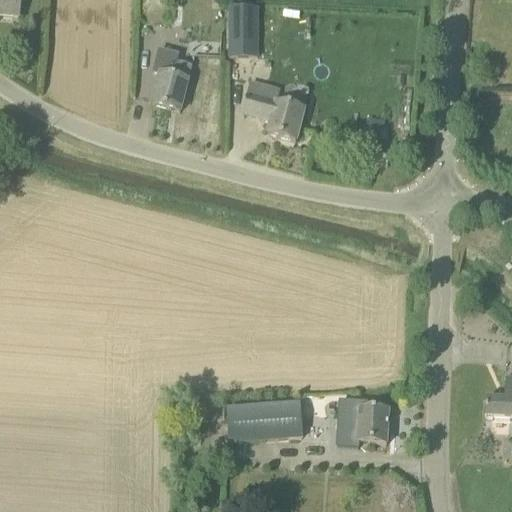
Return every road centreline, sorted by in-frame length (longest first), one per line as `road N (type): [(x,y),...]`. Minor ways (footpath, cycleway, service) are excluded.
road 1 (unclassified): [(443,206),(325,194),(127,147),(39,112),(0,84)]
road 2 (unclassified): [(438,511),(443,206)]
road 3 (unclassified): [(443,206),(455,0)]
